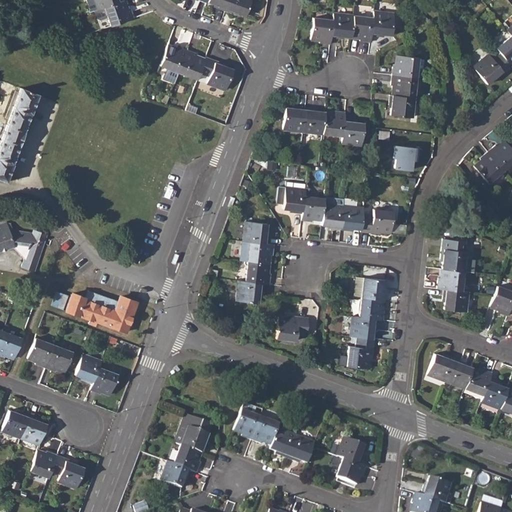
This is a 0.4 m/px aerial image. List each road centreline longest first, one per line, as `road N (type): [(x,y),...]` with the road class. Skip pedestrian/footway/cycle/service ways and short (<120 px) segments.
road 1 (tertiary): [(165,327),(261,75)]
road 2 (residential): [(165,327),(397,414)]
road 3 (residential): [(413,260),(421,205),(438,169),(511,98)]
road 4 (tertiary): [(96,511),(165,327)]
road 5 (residential): [(227,475),(272,478),(373,511)]
road 6 (residential): [(269,49),(193,24),(155,0)]
road 7 (residential): [(397,414),(511,458)]
